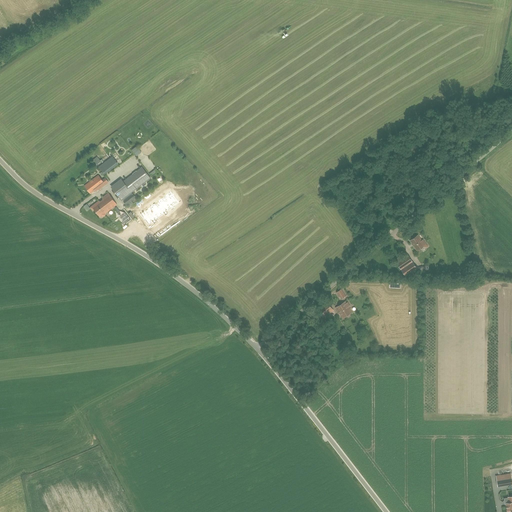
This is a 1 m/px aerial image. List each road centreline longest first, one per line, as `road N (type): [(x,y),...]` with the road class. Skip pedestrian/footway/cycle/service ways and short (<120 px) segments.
road 1 (unclassified): [(256,348),(511,131)]
road 2 (unclassified): [(256,348),(166,269),(31,191),(0,161)]
road 3 (unclassified): [(385,511),(256,348)]
